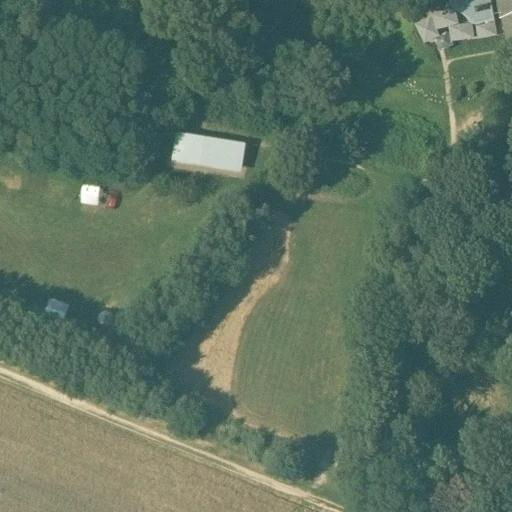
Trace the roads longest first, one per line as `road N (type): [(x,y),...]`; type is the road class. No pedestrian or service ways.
road 1 (track): [(0,362),(341,511)]
road 2 (track): [(123,0),(173,34),(193,65),(195,135)]
